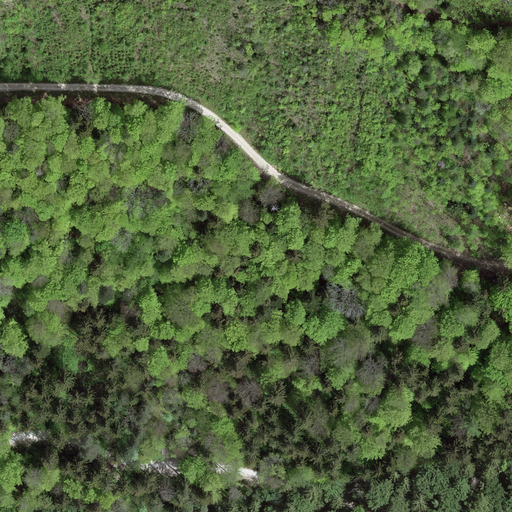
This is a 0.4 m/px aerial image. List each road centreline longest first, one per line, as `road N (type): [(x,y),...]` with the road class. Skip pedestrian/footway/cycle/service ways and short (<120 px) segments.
road 1 (track): [(0,85),(172,93),(209,114),(284,181),(438,248),(511,262)]
road 2 (unclassified): [(0,442),(43,432),(124,460),(257,475),(363,511)]
